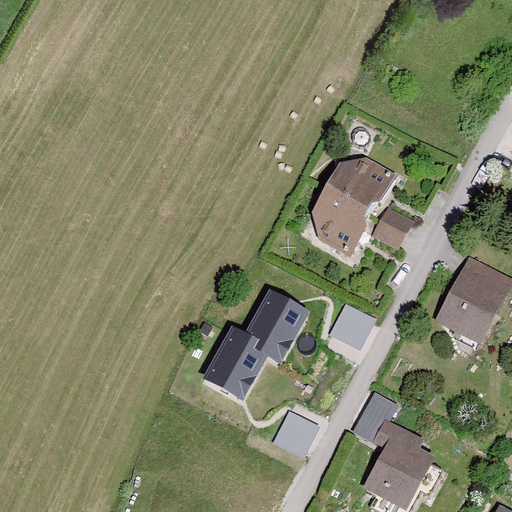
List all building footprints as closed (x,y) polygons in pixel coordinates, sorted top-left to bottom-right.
[(379,205),(391,180),(366,167),(343,174),(319,218),(324,240),(352,257),(363,231),(363,224),(371,206),(379,205)] [(411,226),(390,214),(376,238),(398,250),(411,226)] [(509,287),(471,267),(442,324),(480,343),(509,287)] [(307,312),(272,293),(247,338),(233,330),(208,378),(244,397),(267,353),(281,361),(307,312)] [(333,336),(365,351),(380,318),(348,303),(333,336)] [(396,410),(376,398),(355,435),(375,446),(386,427),(396,410)] [(420,446),(386,427),(375,446),(393,457),(375,490),(406,508),(429,467),(413,458),(420,446)]
